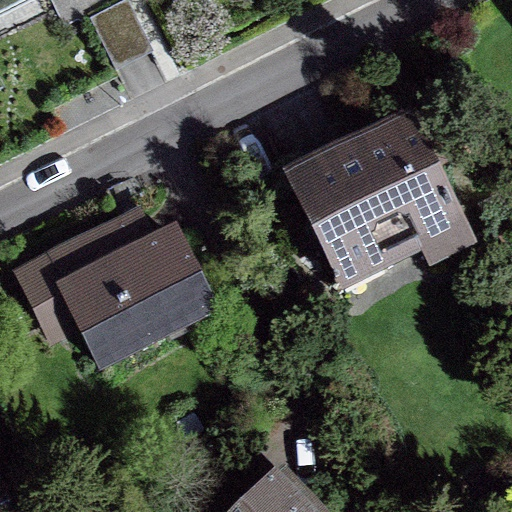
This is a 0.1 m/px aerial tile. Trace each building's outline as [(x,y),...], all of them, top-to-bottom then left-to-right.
[(0,0),(0,20),(35,3),(34,0),(0,0)] [(429,264),(468,245),(412,127),(291,188),(339,285),(419,245),(429,264)] [(175,239),(141,256),(126,226),(20,279),(37,314),(65,300),(100,368),(212,312),(175,239)] [(511,281),(489,295),(511,335),(511,281)] [(312,511),(279,477),(242,511),(312,511)]
